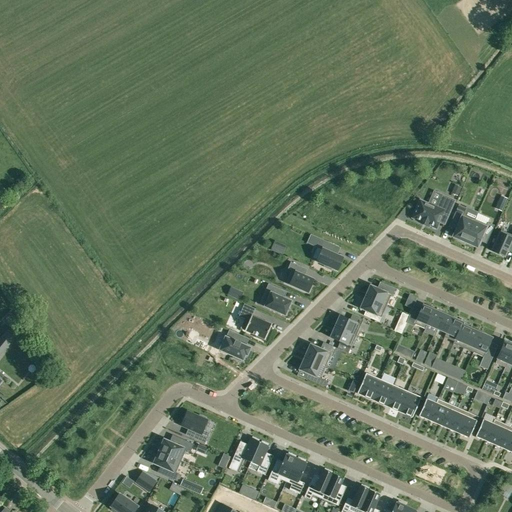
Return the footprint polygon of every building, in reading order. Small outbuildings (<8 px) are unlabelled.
[(451,193),(457,195),(461,187),(455,185),(451,193)] [(428,224),(435,228),(442,214),(447,216),(454,200),(441,194),(436,207),(427,203),(426,207),(418,203),(411,217),(424,223),(423,224),(427,226),(428,224)] [(497,202),(504,205),(507,199),(500,196),(497,202)] [(465,243),(475,220),(463,215),(466,208),(458,205),(452,219),(459,223),(453,236),(458,239),(458,240),(465,243)] [(486,225),(475,220),(465,243),(471,246),(472,245),(477,247),(482,235),(488,238),(495,224),(488,221),(486,225)] [(511,235),(501,230),(491,251),(504,257),(508,248),(511,249),(511,235)] [(338,247),(323,240),(319,248),(322,249),(317,262),(324,265),(323,267),(331,270),(332,268),(337,270),(342,258),(336,255),(336,253),(338,247)] [(274,252),(278,242),(274,241),(270,250),(273,251),(274,252)] [(488,263),(493,260),(489,252),(484,254),(488,263)] [(285,283),(307,293),(313,280),(300,274),(303,268),(290,262),(287,269),(291,270),(285,283)] [(370,286),(365,297),(386,306),(391,295),(393,297),(397,289),(381,283),(378,289),(370,286)] [(262,306),(282,315),(289,301),(276,296),(279,289),(267,284),(261,294),(267,297),(262,306)] [(234,293),(229,291),(227,295),(239,300),(243,293),(236,289),(234,293)] [(381,318),(386,306),(365,297),(360,308),(366,311),(364,315),(375,320),(377,316),(381,318)] [(254,309),(244,304),(238,316),(249,321),(244,331),(256,336),(255,338),(262,341),(263,339),(265,339),(271,325),(251,316),(254,309)] [(414,324),(425,329),(433,310),(422,305),(414,324)] [(427,325),(436,329),(443,314),(433,310),(425,329),(427,325)] [(402,312),(398,321),(405,325),(409,316),(402,312)] [(444,337),(453,318),(443,314),(436,329),(446,333),(444,337)] [(340,316),(335,327),(356,336),(363,320),(352,315),(349,320),(340,316)] [(453,344),(462,323),(453,318),(444,337),(454,342),(453,344)] [(21,327),(15,322),(11,326),(17,331),(21,327)] [(453,344),(463,348),(471,330),(461,326),(463,323),(462,323),(453,344)] [(348,353),(356,336),(335,327),(330,338),(340,342),(337,348),(348,353)] [(243,336),(229,330),(226,337),(225,337),(220,350),(234,356),(233,358),(240,361),(241,359),(243,360),(245,355),(247,355),(250,348),(240,344),(243,336)] [(473,353),(481,335),(471,330),(463,348),(473,353)] [(6,331),(0,337),(0,355),(14,338),(6,331)] [(495,341),(481,335),(473,353),(483,357),(479,366),(487,370),(496,349),(492,348),(495,341)] [(305,357),(325,366),(331,355),(332,355),(336,348),(323,342),(320,349),(310,345),(310,346),(308,345),(307,348),(309,348),(305,357)] [(505,368),(507,363),(511,351),(511,345),(504,342),(495,363),(505,368)] [(397,345),(394,351),(400,354),(403,347),(397,345)] [(429,353),(424,364),(431,367),(436,356),(429,353)] [(325,366),(305,357),(299,370),(309,374),(307,379),(318,384),(325,387),(328,382),(320,378),(325,366)] [(43,372),(38,368),(34,373),(39,377),(43,372)] [(357,393),(371,399),(380,379),(366,373),(357,393)] [(371,399),(385,405),(393,385),(380,379),(371,399)] [(352,380),(348,391),(353,393),(358,382),(352,380)] [(482,390),(493,394),(497,386),(485,381),(482,390)] [(393,385),(385,405),(398,411),(407,391),(393,385)] [(407,391),(398,411),(412,417),(421,397),(407,391)] [(490,397),(483,394),(480,401),(487,404),(490,397)] [(418,416),(429,420),(436,404),(426,399),(418,416)] [(438,399),(436,404),(429,420),(439,425),(448,404),(438,399)] [(439,425),(449,429),(458,408),(448,404),(439,425)] [(458,408),(449,429),(458,433),(468,412),(458,408)] [(198,417),(186,411),(179,425),(192,430),(188,436),(202,443),(208,432),(202,429),(207,420),(204,419),(205,418),(199,415),(198,417)] [(478,417),(468,412),(458,433),(469,438),(478,417)] [(475,436),(486,441),(493,424),(492,424),(482,420),(475,436)] [(486,441),(495,445),(505,424),(494,420),(492,424),(493,424),(486,441)] [(511,427),(505,424),(495,445),(505,449),(511,434),(511,427)] [(250,463),(259,442),(258,442),(259,440),(252,437),(252,439),(250,438),(247,445),(240,441),(229,468),(236,471),(241,459),(250,463)] [(158,452),(180,461),(185,450),(190,452),(194,444),(180,438),(177,445),(164,440),(163,441),(161,440),(158,447),(160,447),(158,451),(158,452)] [(225,445),(233,449),(235,445),(228,440),(225,445)] [(261,443),(259,442),(250,463),(259,467),(257,472),(264,476),(273,456),(266,453),(269,446),(267,446),(268,444),(262,441),(261,443)] [(206,454),(208,448),(199,444),(196,450),(206,454)] [(175,472),(180,461),(158,452),(157,455),(155,455),(152,461),(154,462),(153,463),(165,469),(162,475),(175,481),(178,473),(175,472)] [(286,482),(296,458),(295,458),(296,456),(289,453),(288,455),(286,454),(279,470),(273,467),(268,480),(278,485),(280,479),(286,482)] [(297,459),(296,458),(286,482),(292,484),(289,489),(299,494),(304,483),(299,481),(306,463),(304,462),(305,460),(298,457),(297,459)] [(322,498),(333,474),(331,474),(332,472),(325,469),(324,471),(322,470),(316,484),(310,482),(304,496),(310,499),(312,494),(322,498)] [(148,491),(155,480),(142,471),(135,482),(148,491)] [(343,479),(333,474),(322,498),(338,505),(343,495),(337,492),(343,479)] [(495,491),(507,499),(511,491),(511,485),(502,479),(495,491)] [(186,488),(200,494),(203,487),(189,481),(186,488)] [(353,511),(359,511),(369,490),(368,490),(368,488),(361,485),(361,487),(359,486),(353,500),(347,498),(341,511),(347,511),(348,510),(353,511)] [(255,500),(259,492),(250,488),(246,496),(255,500)] [(380,495),(369,490),(359,511),(378,511),(379,511),(374,508),(380,495)] [(118,511),(132,511),(136,506),(118,494),(110,506),(112,508),(111,509),(115,511),(117,511),(118,511)] [(403,511),(406,506),(405,506),(405,504),(398,501),(398,503),(396,502),(391,511),(403,511)]
